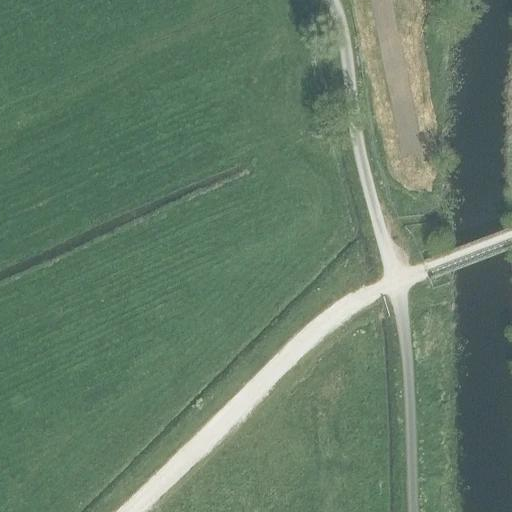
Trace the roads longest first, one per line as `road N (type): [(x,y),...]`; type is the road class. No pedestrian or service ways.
road 1 (unclassified): [(411,511),(400,325),(329,0)]
road 2 (track): [(132,511),(314,328),(438,267)]
